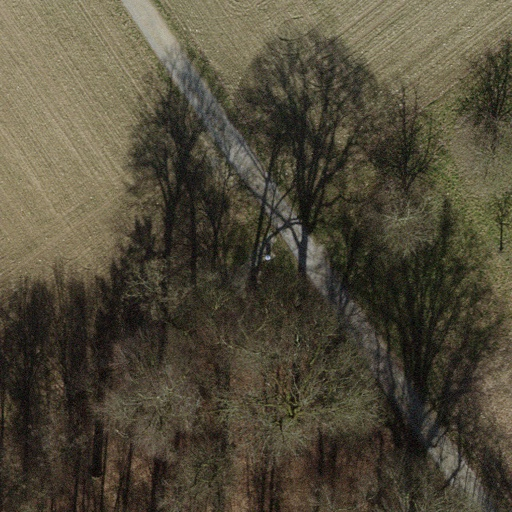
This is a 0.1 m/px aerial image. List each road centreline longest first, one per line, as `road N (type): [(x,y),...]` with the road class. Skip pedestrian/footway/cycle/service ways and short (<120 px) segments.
road 1 (track): [(149,0),(511,507)]
road 2 (track): [(294,210),(0,475)]
